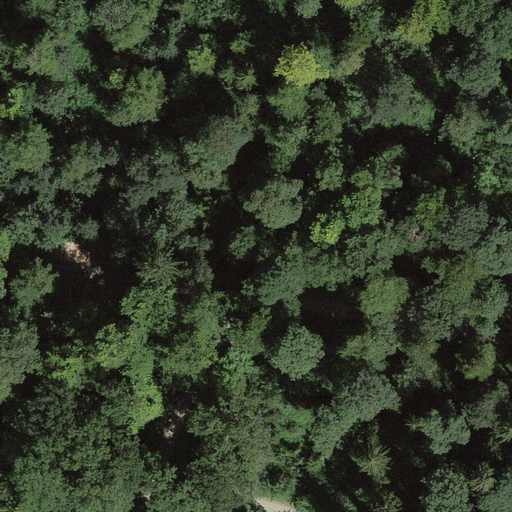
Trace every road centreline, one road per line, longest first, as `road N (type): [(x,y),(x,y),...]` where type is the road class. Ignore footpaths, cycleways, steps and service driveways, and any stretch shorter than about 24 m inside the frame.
road 1 (track): [(143,511),(183,386),(241,297),(511,336)]
road 2 (track): [(241,297),(0,271)]
